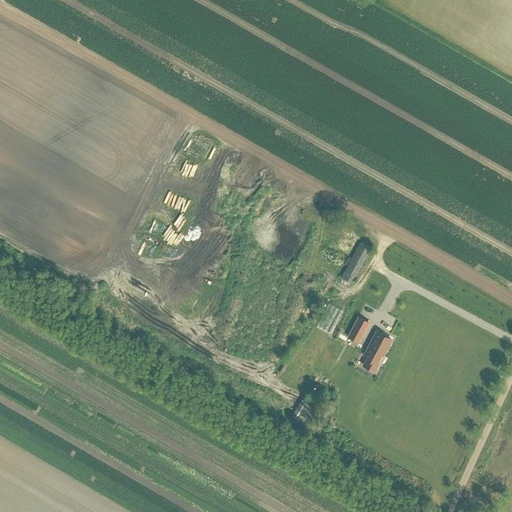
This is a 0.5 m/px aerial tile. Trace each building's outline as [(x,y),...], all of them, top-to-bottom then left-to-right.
[(371,248),(360,242),(341,277),(352,283),(371,248)] [(405,291),(411,278),(400,271),(403,265),(415,272),(419,263),(393,249),(388,259),(393,262),(394,261),(396,262),(386,281),(405,291)] [(358,315),(347,336),(359,342),(370,321),(358,315)] [(375,370),(393,336),(377,327),(363,353),(367,355),(362,364),(375,370)] [(303,394),(293,412),(306,420),(316,402),(303,394)]
